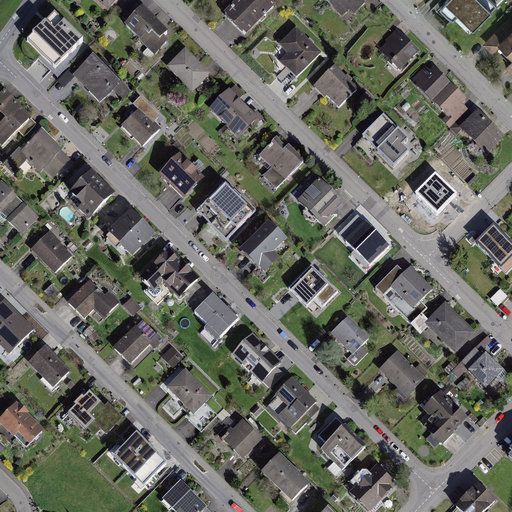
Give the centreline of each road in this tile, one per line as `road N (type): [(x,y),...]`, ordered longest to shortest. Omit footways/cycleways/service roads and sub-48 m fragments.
road 1 (residential): [(0,61),(434,491)]
road 2 (residential): [(162,0),(426,259)]
road 3 (residential): [(242,511),(0,274)]
road 4 (residential): [(389,0),(511,122)]
road 5 (residential): [(511,172),(426,259)]
road 6 (residential): [(426,259),(511,346)]
